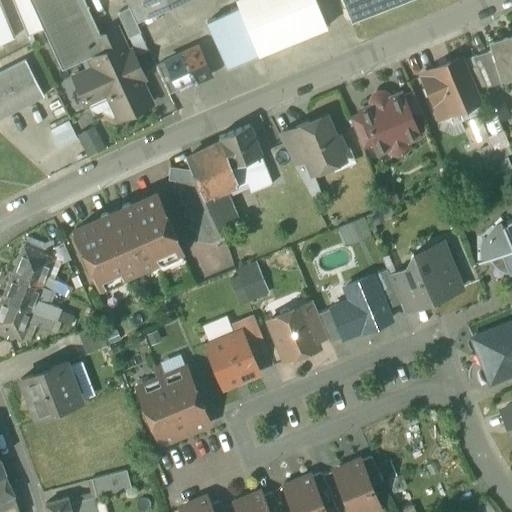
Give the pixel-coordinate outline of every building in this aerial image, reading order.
[(29,0),(11,0),(27,36),(43,29),(29,0)] [(29,0),(43,29),(61,69),(91,55),(105,48),(99,35),(83,0),(29,0)] [(138,0),(139,1),(147,17),(183,0),(138,0)] [(235,0),(238,6),(257,54),(258,55),(326,27),(314,0),(235,0)] [(342,0),(351,20),(399,0),(342,0)] [(0,3),(0,42),(14,37),(0,3)] [(257,54),(238,6),(206,21),(227,67),(257,54)] [(140,32),(129,7),(116,13),(127,38),(140,32)] [(115,28),(99,35),(105,48),(91,55),(96,66),(73,76),(85,100),(107,90),(120,117),(151,102),(115,28)] [(511,35),(488,43),(490,50),(499,79),(500,83),(511,79),(511,35)] [(165,61),(177,88),(207,75),(194,48),(165,61)] [(499,79),(490,50),(472,56),(483,84),(499,79)] [(460,58),(432,70),(432,71),(450,111),(477,99),(460,58)] [(24,60),(0,72),(0,117),(42,96),(24,60)] [(177,88),(165,61),(156,66),(168,93),(177,88)] [(450,111),(432,71),(420,76),(438,116),(450,111)] [(120,117),(107,90),(85,100),(87,106),(116,119),(120,117)] [(412,91),(401,96),(411,120),(422,115),(412,91)] [(370,102),(371,106),(359,111),(360,113),(373,144),(376,152),(387,147),(390,150),(393,152),(397,153),(400,152),(404,150),(406,147),(407,143),(406,139),(417,135),(411,120),(401,96),(400,94),(389,98),(387,95),(384,93),(380,92),(376,93),(373,95),(371,98),(370,102)] [(373,144),(360,113),(349,117),(362,148),(373,144)] [(325,115),(293,129),(306,158),(311,172),(332,163),(329,157),(340,152),(342,148),(338,136),(333,135),(325,115)] [(61,149),(78,141),(69,123),(52,131),(61,149)] [(248,125),(218,136),(220,141),(230,166),(259,155),(248,125)] [(293,129),(278,135),(293,163),(306,158),(293,129)] [(98,134),(82,141),(89,156),(104,149),(98,134)] [(220,141),(185,158),(190,169),(203,197),(236,182),(230,166),(220,141)] [(259,155),(230,166),(236,182),(237,181),(239,185),(246,182),(249,189),(270,181),(259,155)] [(306,158),(293,163),(303,182),(314,178),(311,172),(306,158)] [(203,197),(190,169),(169,166),(167,179),(174,180),(173,192),(179,193),(178,204),(185,205),(183,216),(190,217),(188,228),(195,229),(194,240),(211,243),(221,238),(217,230),(203,197)] [(236,182),(203,197),(217,230),(237,221),(226,196),(240,189),(239,185),(237,181),(236,182)] [(155,194),(74,229),(98,284),(179,249),(155,194)] [(511,217),(506,220),(507,223),(501,225),(502,228),(495,233),(491,241),(489,250),(492,258),(495,257),(496,259),(499,262),(502,264),(505,266),(508,267),(511,275),(511,274),(511,217)] [(363,221),(340,230),(345,244),(368,235),(363,221)] [(43,248),(31,243),(28,249),(41,253),(43,248)] [(28,249),(24,247),(14,274),(49,288),(51,282),(47,280),(43,278),(51,257),(41,253),(28,249)] [(431,262),(412,254),(406,269),(419,301),(435,294),(440,296),(460,288),(448,257),(438,253),(431,262)] [(254,265),(238,272),(249,297),(265,290),(254,265)] [(389,276),(386,269),(372,275),(385,308),(400,303),(389,276)] [(406,269),(389,276),(400,303),(402,307),(419,301),(406,269)] [(14,274),(3,299),(38,313),(43,301),(44,302),(49,288),(14,274)] [(351,300),(331,308),(343,336),(370,325),(371,327),(390,319),(385,308),(372,275),(345,286),(351,300)] [(38,313),(3,299),(0,307),(0,327),(9,331),(20,335),(28,314),(36,318),(37,318),(39,314),(38,313)] [(58,307),(44,302),(43,301),(38,313),(39,314),(53,319),(58,307)] [(318,313),(313,302),(302,307),(315,340),(327,335),(318,313)] [(302,307),(269,320),(285,360),(318,347),(315,340),(302,307)] [(331,308),(318,313),(327,335),(330,342),(343,336),(331,308)] [(53,319),(39,314),(37,318),(36,318),(34,323),(49,329),(53,319)] [(255,318),(236,326),(239,333),(240,333),(249,354),(266,346),(255,318)] [(511,320),(472,337),(490,383),(511,373),(511,320)] [(107,345),(98,325),(78,334),(87,354),(107,345)] [(9,331),(0,327),(0,333),(7,337),(9,331)] [(239,333),(208,346),(224,385),(256,372),(249,354),(240,333),(239,333)] [(66,363),(22,379),(37,420),(81,403),(66,363)] [(180,366),(172,369),(171,373),(152,381),(148,379),(141,382),(139,386),(137,387),(160,443),(208,423),(185,367),(183,368),(180,366)] [(511,404),(502,409),(508,424),(511,421),(511,404)] [(382,482),(371,456),(360,460),(370,486),(382,482)] [(359,460),(333,471),(347,505),(345,510),(345,511),(369,511),(379,508),(370,486),(360,460),(359,460)] [(378,462),(381,478),(394,475),(391,460),(378,462)] [(125,470),(90,479),(94,496),(129,487),(125,470)] [(321,471),(309,476),(320,502),(332,497),(321,471)] [(309,476),(309,475),(283,486),(294,511),(324,511),(320,502),(309,476)] [(0,500),(13,494),(5,476),(0,478),(0,500)] [(281,511),(273,491),(261,495),(268,511),(281,511)] [(260,492),(234,502),(238,511),(268,511),(261,495),(260,492)] [(68,503),(70,511),(95,511),(91,496),(68,503)] [(205,496),(180,507),(181,511),(212,511),(209,504),(205,496)] [(66,497),(44,502),(46,511),(70,511),(68,503),(66,497)] [(225,511),(220,499),(209,504),(212,511),(225,511)]
